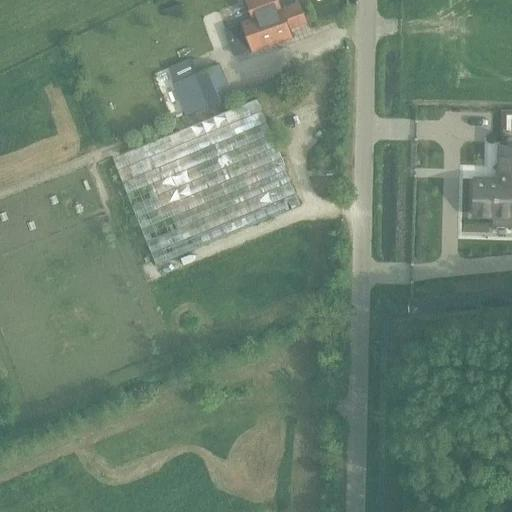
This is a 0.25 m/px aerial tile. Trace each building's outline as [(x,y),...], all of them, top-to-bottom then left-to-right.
[(251,20),(226,29),(235,54),(251,48),(252,52),(293,38),(289,29),(306,23),(298,2),(281,9),(278,0),(245,0),(244,1),(251,20)] [(194,74),(173,82),(187,115),(232,97),(219,64),(194,74)] [(257,99),(112,158),(155,265),(300,206),(257,99)] [(474,180),(473,216),(493,216),(493,219),(493,226),(511,226),(511,220),(511,217),(511,216),(511,146),(499,146),(498,180),(474,180)] [(258,315),(276,308),(268,287),(250,294),(258,315)] [(221,304),(228,327),(247,320),(240,298),(221,304)]
